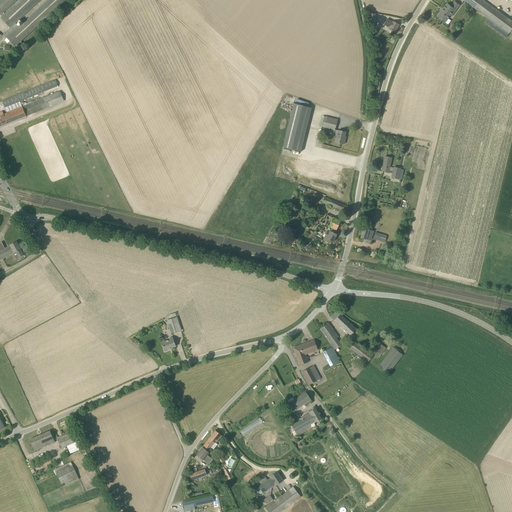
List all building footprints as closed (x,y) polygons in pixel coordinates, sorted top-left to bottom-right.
[(0,0),(0,13),(1,14),(2,15),(0,18),(10,28),(3,34),(20,53),(26,48),(20,42),(65,0),(47,0),(19,27),(15,24),(40,0),(19,0),(4,14),(3,13),(17,0),(0,0)] [(463,0),(505,31),(509,34),(511,29),(511,22),(496,10),(482,0),(463,0)] [(456,11),(460,6),(455,2),(451,7),(447,4),(441,11),(436,17),(444,23),(449,16),(451,18),(456,11)] [(389,29),(395,32),(399,25),(393,21),(392,22),(387,20),(384,25),(389,28),(389,29)] [(22,107),(20,102),(58,86),(56,80),(2,102),(7,113),(3,114),(2,112),(0,112),(0,126),(64,101),(60,91),(22,107)] [(300,152),(311,108),(293,104),(283,148),(300,152)] [(338,120),(324,117),(322,127),(335,130),(338,120)] [(344,144),(345,140),(344,139),(346,132),(338,131),(335,142),(344,144)] [(260,142),(252,162),(318,187),(326,166),(260,142)] [(389,168),(391,158),(385,157),(382,171),(388,172),(388,171),(392,172),(391,177),(398,179),(400,169),(394,168),(393,168),(389,168)] [(347,212),(349,207),(324,197),(322,203),(347,212)] [(335,234),(340,222),(333,218),(329,227),(333,229),(332,232),(330,231),(328,235),(326,234),(323,240),(329,243),(330,240),(333,242),(337,235),(335,234)] [(371,241),(374,231),(363,228),(360,238),(366,239),(371,241)] [(384,235),(375,233),(373,239),(382,242),(384,235)] [(21,250),(16,242),(11,245),(11,246),(5,249),(1,242),(0,242),(0,259),(14,253),(16,252),(19,258),(23,255),(20,250),(21,250)] [(350,336),(356,330),(340,314),(336,311),(330,317),(350,336)] [(171,334),(181,330),(177,317),(166,320),(171,334)] [(334,349),(341,345),(336,338),(338,337),(329,323),(320,329),(334,349)] [(165,351),(170,350),(169,349),(176,346),(173,337),(168,339),(169,340),(162,343),(165,351)] [(300,365),(308,362),(305,355),(317,350),(314,340),(293,348),(300,365)] [(368,363),(374,355),(353,340),(348,347),(368,363)] [(379,358),(386,348),(376,341),(369,350),(379,358)] [(328,363),(338,358),(332,347),(322,352),(328,363)] [(388,375),(403,355),(393,348),(378,367),(388,375)] [(309,385),(320,379),(313,366),(302,372),(309,385)] [(294,411),(311,400),(306,392),(289,403),(294,411)] [(322,418),(316,408),(309,412),(310,414),(291,425),(298,436),(312,428),(311,428),(315,426),(314,423),(322,418)] [(38,449),(37,445),(44,442),(53,438),(50,431),(30,440),(35,451),(38,449)] [(214,446),(221,436),(215,431),(209,438),(210,438),(205,444),(208,446),(207,447),(210,449),(214,445),(214,446)] [(81,440),(79,441),(75,432),(58,439),(62,448),(73,444),(75,450),(78,449),(79,451),(84,449),(83,447),(83,446),(81,440)] [(210,449),(207,447),(208,446),(205,444),(202,448),(196,455),(204,460),(208,455),(209,453),(208,452),(209,451),(210,449)] [(224,462),(220,454),(217,456),(222,465),(223,465),(225,464),(225,463),(224,462)] [(61,484),(64,483),(66,485),(79,479),(71,462),(55,470),(61,484)] [(227,468),(225,469),(223,471),(226,476),(225,476),(226,478),(227,477),(228,480),(232,478),(227,468)] [(204,469),(196,472),(198,478),(207,475),(204,469)] [(251,472),(247,475),(244,478),(247,481),(254,475),(251,472)] [(283,480),(277,472),(270,477),(270,478),(267,480),(265,477),(252,486),(259,496),(275,485),(276,485),(283,480)] [(268,511),(280,511),(301,497),(293,487),(265,508),(268,511)] [(212,496),(191,501),(187,502),(188,508),(193,507),(213,502),(212,496)] [(273,500),(271,497),(270,496),(263,500),(266,505),(273,500)] [(296,511),(306,505),(303,500),(286,511),(296,511)]
